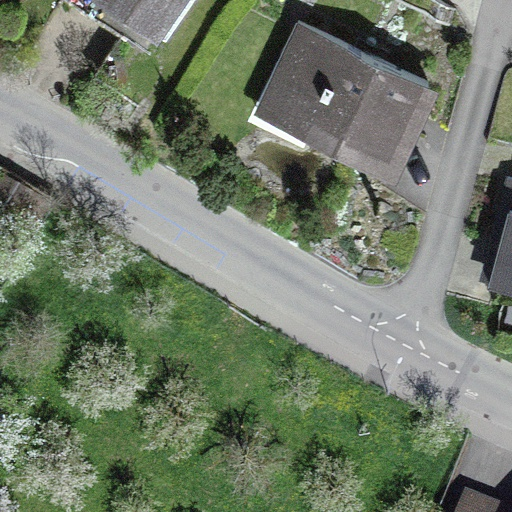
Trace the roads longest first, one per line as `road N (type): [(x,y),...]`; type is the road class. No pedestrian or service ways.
road 1 (residential): [(407,347),(0,107)]
road 2 (residential): [(499,0),(407,347)]
